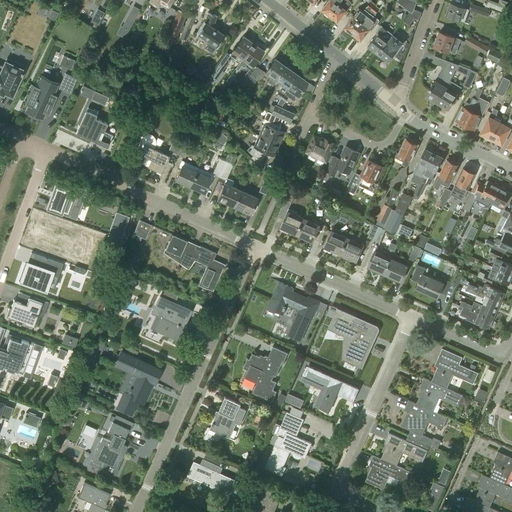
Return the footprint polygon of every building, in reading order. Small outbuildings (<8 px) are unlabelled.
[(324,13),(328,16),(340,0),(328,0),(321,9),(325,12),(324,13)] [(348,0),(340,0),(328,16),(333,20),(334,18),(337,21),(346,10),(346,9),(348,6),(351,2),(349,0),(348,0)] [(411,13),(413,11),(416,3),(408,0),(402,0),(400,4),(411,13)] [(503,14),(511,17),(511,0),(508,0),(504,11),(503,14)] [(445,15),(464,22),(469,9),(450,2),(445,15)] [(471,3),(469,9),(488,16),(490,10),(471,3)] [(133,6),(125,21),(131,24),(139,9),(133,6)] [(349,30),(352,33),(371,9),(367,6),(362,11),(358,8),(344,27),(345,27),(345,29),(347,30),(349,30)] [(97,9),(89,23),(96,27),(103,13),(97,9)] [(375,12),(371,9),(352,33),(356,36),(356,38),(358,39),(360,39),(361,40),(369,28),(371,30),(378,20),(373,16),(375,12)] [(51,10),(48,18),(54,21),(58,13),(51,10)] [(186,13),(178,10),(168,33),(176,37),(186,13)] [(190,12),(179,38),(185,40),(196,14),(190,12)] [(195,33),(208,42),(204,48),(212,53),(224,35),(212,27),(216,15),(207,12),(204,22),(203,21),(195,33)] [(503,16),(497,30),(506,33),(511,19),(503,16)] [(377,33),(368,45),(372,49),(372,50),(377,54),(391,37),(393,34),(380,25),(375,32),(377,33)] [(448,51),(455,54),(460,39),(439,31),(434,46),(448,51)] [(391,37),(377,54),(382,58),(383,57),(388,61),(401,45),(403,42),(393,34),(391,37)] [(468,34),(464,41),(486,54),(490,47),(468,34)] [(225,54),(208,77),(215,83),(223,72),(222,71),(230,59),(233,61),(234,59),(239,62),(242,58),(253,42),(249,39),(247,39),(243,36),(229,55),(226,52),(225,54)] [(239,62),(238,64),(244,68),(245,66),(249,69),(244,76),(247,78),(250,75),(256,67),(252,64),(262,50),(258,47),(258,45),(253,42),(242,58),(239,62)] [(502,45),(500,51),(509,55),(511,48),(502,45)] [(486,57),(497,62),(501,53),(490,48),(486,57)] [(500,58),(509,63),(511,57),(503,53),(500,58)] [(58,64),(71,68),(75,58),(62,54),(58,64)] [(445,87),(449,81),(457,64),(434,55),(432,61),(443,66),(438,76),(444,79),(441,84),(445,87)] [(0,93),(2,94),(3,92),(11,96),(21,74),(21,75),(22,72),(25,66),(7,57),(3,66),(0,64),(0,93)] [(264,72),(270,76),(275,80),(285,66),(274,59),(264,72)] [(250,75),(250,76),(256,80),(263,71),(257,66),(256,67),(250,75)] [(287,88),(296,74),(292,71),(293,70),(288,67),(287,68),(285,66),(275,80),(282,85),(279,90),(283,93),(287,88)] [(477,72),(476,71),(471,70),(470,69),(463,84),(470,87),(477,72)] [(69,93),(70,94),(76,79),(65,74),(57,93),(60,88),(69,93)] [(288,96),(293,100),(306,81),(296,74),(287,88),(283,93),(288,96)] [(275,80),(270,76),(266,81),(271,85),(275,80)] [(503,77),(496,92),(502,95),(504,94),(510,82),(509,80),(503,77)] [(33,85),(24,103),(29,105),(27,111),(41,117),(43,112),(48,114),(57,96),(52,94),(56,84),(42,78),(40,81),(38,80),(35,86),(33,85)] [(432,99),(437,102),(445,87),(441,84),(434,80),(425,95),(427,96),(432,99)] [(457,93),(445,87),(437,102),(448,108),(457,93)] [(279,90),(275,96),(279,99),(283,93),(279,90)] [(94,91),(90,99),(104,105),(108,97),(94,91)] [(283,93),(279,99),(275,106),(274,105),(271,112),(274,114),(289,121),(292,113),(280,108),(284,102),(288,96),(283,93)] [(460,124),(464,126),(477,99),(472,97),(469,103),(465,101),(463,106),(456,120),(460,122),(460,124)] [(474,129),(481,115),(484,110),(479,108),(482,102),(477,99),(464,126),(468,128),(470,127),(474,129)] [(215,108),(209,120),(219,125),(225,113),(215,108)] [(501,118),(496,115),(498,110),(494,108),(491,113),(491,112),(480,132),(484,135),(484,136),(490,139),(501,118)] [(96,115),(85,110),(75,132),(107,147),(112,135),(103,131),(107,123),(95,118),(96,115)] [(263,123),(258,135),(279,144),(284,132),(279,130),(280,127),(279,125),(282,118),(266,111),(262,121),(263,123)] [(501,118),(490,139),(497,143),(497,141),(502,144),(511,123),(511,117),(510,116),(505,125),(500,122),(501,118)] [(152,140),(148,136),(146,135),(147,133),(139,129),(134,140),(137,142),(134,148),(140,150),(138,154),(150,159),(147,167),(161,173),(169,155),(151,147),(152,145),(152,140)] [(73,136),(73,138),(67,135),(63,144),(83,153),(88,143),(73,136)] [(273,156),(279,144),(258,135),(253,146),(251,145),(246,150),(252,155),(250,157),(263,169),(263,168),(262,167),(266,158),(265,157),(267,153),(273,156)] [(324,140),(314,135),(306,152),(326,161),(335,142),(325,137),(324,140)] [(173,138),(168,151),(177,155),(182,142),(173,138)] [(406,138),(399,153),(397,152),(394,157),(403,161),(402,163),(407,166),(417,144),(412,142),(413,140),(411,139),(410,141),(406,138)] [(190,145),(182,142),(177,155),(184,158),(190,145)] [(337,176),(340,170),(348,174),(358,153),(345,147),(339,158),(334,155),(326,172),(335,176),(335,175),(337,176)] [(422,176),(433,152),(432,152),(432,150),(428,148),(427,149),(425,148),(413,172),(418,174),(422,176)] [(434,153),(433,152),(422,176),(427,178),(428,175),(432,177),(442,157),(438,155),(439,154),(434,151),(434,153)] [(214,173),(214,174),(214,175),(219,177),(226,161),(229,163),(232,157),(221,153),(213,172),(214,173)] [(446,159),(439,175),(433,186),(438,188),(440,182),(448,186),(455,170),(458,165),(457,164),(457,163),(452,160),(451,162),(446,159)] [(195,171),(188,167),(189,164),(181,160),(177,170),(179,171),(175,180),(189,186),(195,171)] [(372,161),(369,160),(366,167),(364,167),(361,175),(354,172),(346,190),(354,194),(358,185),(374,192),(379,183),(376,181),(379,174),(377,173),(381,166),(378,164),(378,163),(373,160),(372,161)] [(229,163),(226,161),(219,177),(225,180),(226,178),(233,164),(229,163)] [(209,186),(214,175),(214,174),(204,170),(204,171),(196,167),(195,171),(189,186),(203,192),(206,185),(209,186)] [(464,168),(462,167),(451,190),(463,196),(474,173),(469,170),(469,169),(464,167),(464,168)] [(260,176),(264,178),(259,191),(265,194),(272,177),(263,169),(260,176)] [(427,178),(422,176),(412,196),(411,199),(417,202),(426,183),(425,182),(427,178)] [(233,180),(226,178),(225,180),(224,183),(223,183),(216,198),(233,206),(240,190),(231,187),(233,182),(233,180)] [(57,179),(46,207),(76,218),(80,206),(75,204),(79,193),(77,192),(79,187),(57,179)] [(483,184),(482,185),(477,194),(471,191),(467,199),(463,207),(469,211),(474,201),(476,202),(477,203),(479,205),(481,206),(483,207),(485,207),(486,207),(488,208),(491,202),(492,200),(492,201),(493,198),(494,196),(493,196),(495,193),(496,194),(497,191),(496,191),(497,189),(498,186),(497,184),(495,182),(492,183),(488,181),(487,181),(486,180),(484,184),(483,184)] [(298,188),(292,185),(286,199),(292,201),(298,188)] [(492,201),(492,200),(491,202),(504,209),(510,198),(509,197),(511,193),(510,193),(510,192),(505,190),(505,188),(502,186),(500,187),(498,186),(497,189),(496,191),(497,191),(496,194),(495,193),(493,196),(494,196),(493,198),(492,201)] [(391,207),(399,190),(392,187),(384,204),(391,207)] [(446,201),(451,190),(445,187),(439,198),(446,201)] [(240,190),(233,206),(249,213),(256,198),(240,190)] [(382,227),(379,226),(373,240),(379,243),(385,229),(395,234),(411,199),(412,196),(403,192),(394,210),(391,208),(383,228),(382,227)] [(323,217),(329,219),(336,206),(330,203),(323,217)] [(341,208),(336,206),(329,219),(335,222),(341,208)] [(507,218),(500,231),(505,233),(511,236),(511,235),(511,207),(510,212),(507,218)] [(288,230),(296,234),(304,217),(296,214),(297,212),(288,208),(280,227),(279,229),(287,232),(288,230)] [(128,216),(127,218),(118,215),(112,233),(111,233),(111,234),(121,237),(128,216)] [(312,221),(304,217),(296,234),(311,241),(313,242),(315,236),(321,222),(313,219),(312,221)] [(145,238),(151,225),(139,220),(134,233),(145,238)] [(367,237),(373,240),(379,226),(375,225),(373,223),(367,237)] [(412,229),(402,224),(398,232),(408,237),(412,229)] [(341,231),(332,227),(323,246),(324,246),(323,248),(331,252),(332,250),(340,254),(348,236),(340,233),(341,231)] [(511,235),(511,236),(505,233),(501,240),(496,238),(495,242),(487,238),(484,243),(492,247),(503,252),(505,252),(506,248),(511,250),(511,235)] [(205,289),(206,286),(212,289),(215,283),(214,282),(221,265),(212,260),(215,253),(200,246),(198,249),(189,245),(190,242),(171,234),(163,253),(187,269),(193,260),(205,266),(197,285),(205,289)] [(420,234),(416,244),(423,247),(428,238),(420,234)] [(356,240),(348,236),(340,254),(356,261),(365,242),(357,238),(356,240)] [(384,273),(396,245),(390,242),(385,254),(375,249),(367,266),(384,273)] [(424,248),(438,255),(441,249),(427,242),(424,248)] [(409,261),(401,258),(400,260),(392,257),(397,245),(396,245),(384,273),(400,280),(409,261)] [(421,248),(414,245),(408,259),(415,262),(421,248)] [(503,252),(492,247),(489,254),(496,257),(492,266),(511,275),(511,274),(511,263),(501,259),(503,252)] [(18,281),(18,282),(46,292),(47,291),(44,290),(50,273),(56,276),(61,264),(62,265),(62,264),(30,252),(30,253),(34,255),(30,265),(28,264),(21,282),(18,281)] [(418,282),(416,287),(437,297),(440,291),(445,293),(448,285),(422,273),(424,267),(417,264),(411,279),(418,282)] [(75,265),(73,270),(72,271),(84,275),(84,274),(85,269),(75,265)] [(449,284),(457,287),(459,282),(461,278),(464,270),(457,266),(449,284)] [(511,275),(492,266),(488,275),(493,278),(508,284),(511,275)] [(491,282),(493,278),(488,275),(485,273),(483,278),(491,282)] [(469,281),(469,282),(467,285),(501,300),(503,296),(502,295),(503,292),(484,283),(483,287),(477,284),(469,281)] [(311,314),(313,315),(319,301),(307,296),(306,298),(291,291),(292,287),(281,282),(277,291),(275,290),(267,308),(282,314),(285,306),(284,305),(285,303),(298,309),(287,335),(299,340),(311,314)] [(475,299),(483,303),(482,304),(495,310),(498,304),(499,305),(501,300),(467,285),(465,290),(477,295),(475,299)] [(35,327),(42,308),(45,310),(48,302),(19,292),(15,301),(12,309),(8,308),(5,317),(16,321),(18,317),(25,320),(23,323),(33,327),(33,326),(35,327)] [(118,297),(111,293),(104,310),(111,314),(118,297)] [(190,310),(159,296),(151,313),(159,317),(155,326),(165,330),(163,333),(177,339),(183,326),(181,325),(183,320),(185,321),(190,310)] [(472,306),(462,301),(460,305),(463,307),(493,319),(494,315),(493,315),(495,310),(482,304),(482,305),(474,301),(472,306)] [(321,302),(315,315),(321,318),(323,313),(327,305),(327,304),(321,302)] [(347,336),(345,356),(346,356),(346,357),(346,358),(358,363),(354,373),(355,373),(366,348),(369,350),(375,336),(376,337),(378,331),(379,330),(379,329),(379,328),(378,327),(378,326),(377,326),(377,325),(376,325),(332,305),(331,306),(339,309),(331,327),(345,333),(346,333),(346,334),(346,335),(347,335),(347,336)] [(491,324),(493,319),(463,307),(461,314),(469,317),(469,319),(488,328),(490,323),(491,324)] [(4,369),(13,373),(14,371),(17,372),(22,373),(31,348),(32,348),(34,343),(31,342),(31,343),(8,334),(4,345),(3,345),(2,346),(7,348),(6,350),(0,348),(0,365),(5,367),(4,369)] [(99,355),(104,344),(97,341),(92,352),(99,355)] [(256,382),(254,386),(252,391),(272,400),(276,391),(272,389),(276,381),(272,380),(274,375),(276,375),(282,361),(283,361),(287,353),(272,346),(268,356),(265,355),(263,358),(252,352),(249,358),(247,358),(242,367),(248,370),(244,377),(256,382)] [(473,383),(478,372),(459,364),(462,356),(442,347),(441,348),(442,348),(436,362),(439,364),(431,380),(431,381),(446,387),(452,373),(473,383)] [(121,352),(116,363),(134,371),(133,373),(136,374),(131,387),(129,387),(127,392),(128,392),(127,394),(124,392),(117,407),(130,413),(136,400),(138,400),(142,402),(143,400),(150,385),(147,384),(149,380),(153,382),(159,369),(138,360),(121,352)] [(353,400),(358,388),(308,366),(302,380),(311,384),(312,382),(324,388),(320,398),(318,397),(315,405),(328,411),(336,393),(353,400)] [(484,379),(491,381),(494,369),(487,367),(484,379)] [(57,376),(50,373),(46,384),(53,386),(57,376)] [(416,403),(431,410),(437,396),(458,405),(463,395),(446,387),(431,381),(431,380),(423,377),(420,384),(423,386),(416,402),(416,403)] [(478,387),(475,397),(484,400),(487,390),(478,387)] [(280,393),(276,403),(281,405),(286,395),(280,393)] [(302,400),(289,394),(286,400),(299,406),(302,400)] [(471,399),(463,396),(460,403),(463,405),(469,403),(471,399)] [(240,404),(225,397),(218,411),(219,412),(218,415),(216,414),(209,428),(216,431),(215,432),(227,437),(234,422),(239,424),(245,410),(239,407),(240,404)] [(83,408),(85,402),(77,399),(74,404),(83,408)] [(408,435),(430,445),(433,439),(432,439),(422,434),(428,421),(443,427),(448,417),(431,410),(416,403),(416,402),(408,399),(408,400),(405,407),(408,408),(401,425),(400,425),(410,430),(408,435)] [(0,424),(3,415),(9,417),(11,411),(12,411),(13,408),(2,404),(2,403),(0,402),(0,424)] [(278,435),(264,468),(282,476),(285,467),(283,466),(290,451),(292,452),(293,454),(294,456),(296,458),(298,458),(301,458),(302,456),(305,457),(311,442),(292,434),(296,425),(300,426),(303,419),(287,412),(281,425),(275,423),(271,432),(277,435),(278,435)] [(35,415),(35,416),(32,425),(36,426),(36,427),(40,417),(35,415)] [(102,437),(91,461),(100,465),(102,462),(115,468),(119,460),(122,451),(118,450),(121,443),(126,432),(128,429),(120,425),(122,420),(114,416),(111,415),(109,420),(112,421),(107,432),(113,434),(110,441),(102,437)] [(395,464),(396,464),(401,451),(423,460),(430,445),(408,435),(405,440),(388,432),(388,433),(385,440),(388,441),(381,458),(395,464)] [(433,437),(432,439),(433,439),(430,445),(437,448),(440,440),(433,437)] [(462,448),(454,445),(451,452),(458,456),(462,448)] [(511,457),(497,451),(494,458),(497,460),(489,477),(505,484),(511,470),(511,469),(511,457)] [(365,480),(381,488),(381,487),(380,487),(387,472),(407,482),(412,471),(396,464),(395,464),(381,458),(373,454),(372,455),(373,455),(370,462),(373,463),(365,480)] [(194,461),(187,475),(236,497),(242,482),(194,461)] [(443,468),(438,480),(445,484),(450,471),(443,468)] [(511,487),(505,484),(489,477),(482,473),(481,474),(482,474),(479,481),(482,482),(474,500),(489,507),(496,492),(505,497),(504,500),(511,503),(511,487)] [(106,511),(107,510),(103,508),(110,493),(84,482),(77,497),(92,504),(88,511),(106,511)] [(433,482),(429,492),(440,497),(444,487),(433,482)] [(270,511),(278,494),(262,487),(251,511),(270,511)] [(501,511),(489,507),(474,500),(466,496),(466,497),(463,504),(466,505),(463,511),(501,511)]
